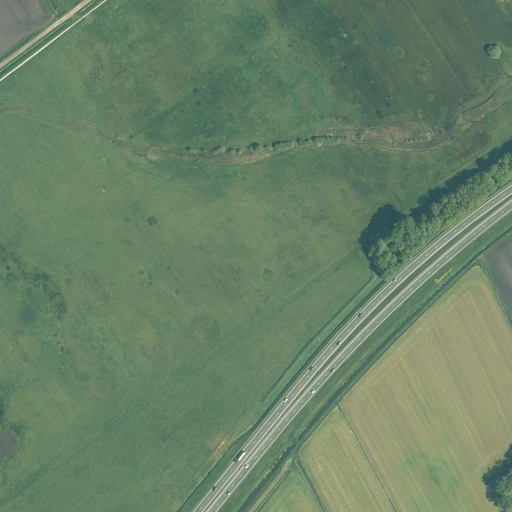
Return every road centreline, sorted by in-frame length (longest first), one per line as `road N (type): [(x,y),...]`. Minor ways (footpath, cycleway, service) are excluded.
road 1 (trunk): [(511,189),(371,306),(197,511)]
road 2 (trunk): [(211,511),(352,346),(511,204)]
